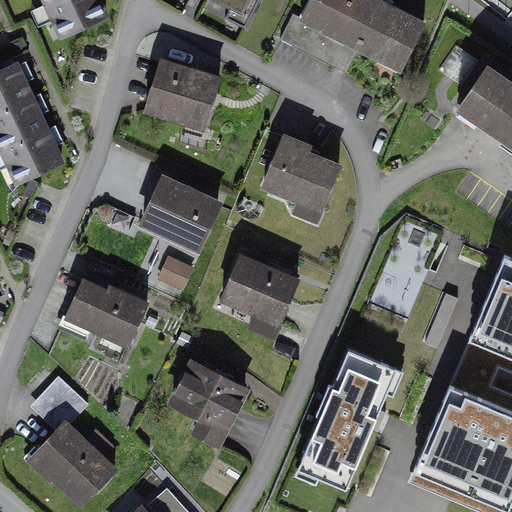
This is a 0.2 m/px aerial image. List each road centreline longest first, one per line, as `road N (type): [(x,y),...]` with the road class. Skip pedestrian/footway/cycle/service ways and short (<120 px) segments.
road 1 (residential): [(238,511),(264,471),(373,219),(368,159),(317,96),(138,16)]
road 2 (residential): [(138,16),(100,153),(0,404)]
